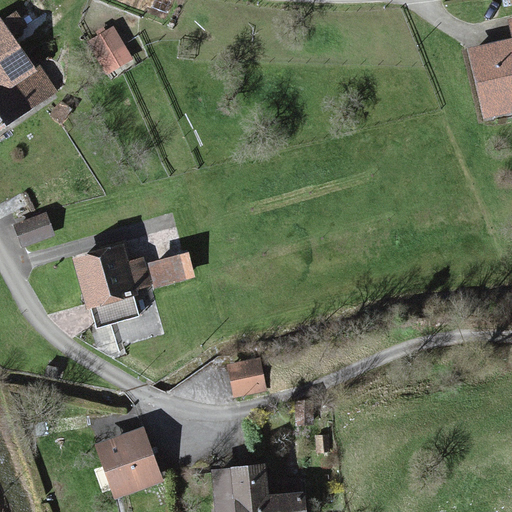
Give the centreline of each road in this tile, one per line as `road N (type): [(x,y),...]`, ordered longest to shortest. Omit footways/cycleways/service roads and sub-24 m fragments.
road 1 (residential): [(0,255),(55,337),(152,398),(226,412),(297,391)]
road 2 (track): [(297,391),(430,340),(511,336)]
